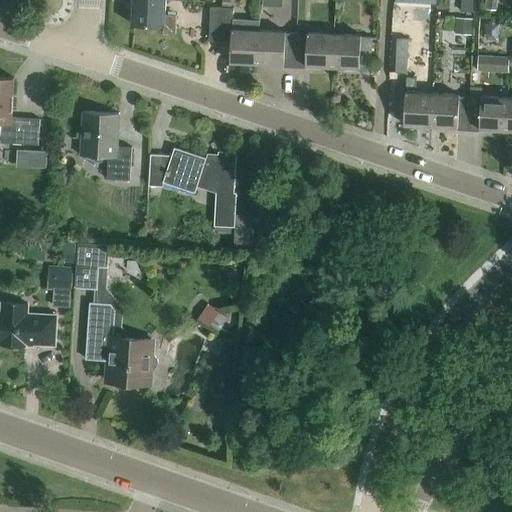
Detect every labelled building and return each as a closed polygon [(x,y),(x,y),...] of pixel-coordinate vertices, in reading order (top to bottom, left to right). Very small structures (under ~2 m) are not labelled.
[(165,0),(133,0),(132,25),(164,26),(164,33),(176,33),(177,16),(164,16),(165,0)] [(210,41),(220,42),(222,8),(211,8),(210,41)] [(232,42),(231,62),(257,63),(259,31),(260,31),(260,20),(233,19),(234,9),(222,8),(220,42),(232,42)] [(286,32),(260,31),(259,31),(257,63),(284,64),(284,67),(294,68),(296,34),(286,34),(286,32)] [(307,66),(333,67),(334,35),(308,34),(308,35),(296,34),(294,68),(307,68),(307,66)] [(334,35),(333,67),(359,68),(359,71),(372,71),(373,38),(361,37),(361,36),(334,35)] [(409,38),(397,38),(396,72),(407,72),(409,38)] [(510,57),(478,55),(477,71),(509,72),(510,57)] [(0,134),(2,135),(1,143),(39,145),(40,119),(13,117),(15,78),(0,76),(0,134)] [(431,126),(433,94),(416,93),(417,77),(407,77),(405,125),(431,126)] [(471,98),(469,131),(481,132),(481,129),(507,130),(509,98),(482,96),(482,88),(471,88),(470,98),(471,98)] [(459,95),(433,94),(431,126),(457,128),(457,130),(469,131),(471,98),(470,98),(459,98),(459,95)] [(131,180),(133,147),(118,146),(120,113),(84,111),(82,155),(109,157),(108,179),(131,180)] [(236,227),(237,193),(235,192),(237,152),(219,151),(218,159),(207,158),(175,147),(172,155),(151,154),(149,186),(164,186),(165,182),(196,192),(199,182),(217,188),(215,226),(236,227)] [(255,215),(237,214),(235,248),(243,248),(254,249),(255,215)] [(110,245),(79,242),(76,287),(96,288),(95,303),(91,302),(87,358),(111,360),(116,366),(115,381),(149,383),(150,371),(151,371),(153,370),(155,369),(156,367),(157,366),(158,363),(158,362),(158,361),(158,360),(158,359),(157,358),(157,357),(156,355),(155,354),(153,353),(151,352),(152,339),(126,337),(127,330),(123,326),(124,307),(107,287),(110,245)] [(73,290),(74,267),(50,266),(48,289),(73,290)] [(56,345),(57,315),(28,314),(28,304),(2,303),(2,312),(0,312),(0,344),(26,346),(26,344),(56,345)]
